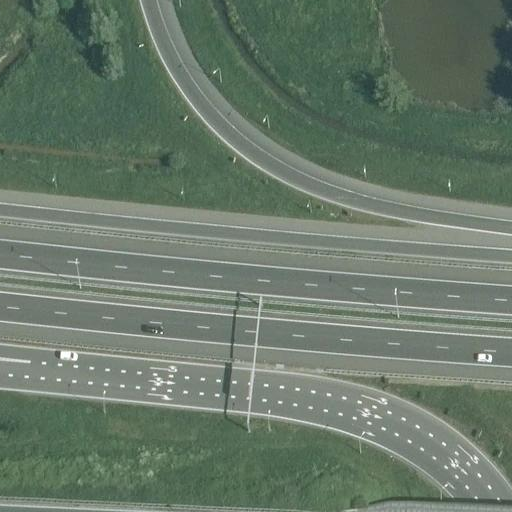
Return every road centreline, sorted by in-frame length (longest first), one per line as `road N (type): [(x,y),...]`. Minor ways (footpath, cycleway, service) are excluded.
road 1 (motorway): [(511,255),(0,210)]
road 2 (motorway): [(0,309),(511,352)]
road 3 (motorway): [(511,299),(0,257)]
road 4 (trunk): [(48,370),(355,408),(421,437),(497,511)]
road 5 (motorway): [(511,228),(371,206),(301,182),(251,153),(181,80),(147,0)]
